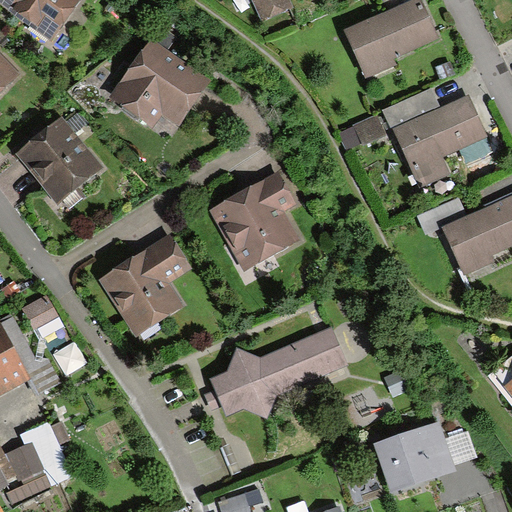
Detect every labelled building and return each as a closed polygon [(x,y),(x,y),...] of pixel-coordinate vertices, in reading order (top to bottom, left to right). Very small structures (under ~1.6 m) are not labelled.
[(79,0),(0,0),(0,3),(51,40),(79,0)] [(285,0),(250,0),(259,21),(289,8),(285,0)] [(437,39),(420,0),(346,33),(366,79),(393,68),(390,59),(437,39)] [(151,44),(113,98),(150,124),(160,111),(179,125),(208,83),(151,44)] [(0,93),(16,79),(0,61),(0,93)] [(391,128),(437,108),(430,92),(384,112),(391,128)] [(468,99),(394,131),(418,187),(447,175),(439,157),(485,138),(468,99)] [(100,170),(61,120),(17,155),(56,204),(100,170)] [(381,135),(375,120),(341,134),(347,149),(381,135)] [(293,205),(280,178),(211,210),(239,270),(297,242),(282,210),(293,205)] [(511,194),(441,225),(463,275),(490,263),(487,255),(509,245),(511,251),(511,194)] [(190,269),(168,236),(98,282),(135,338),(182,307),(167,284),(190,269)] [(57,315),(44,292),(20,305),(34,328),(57,315)] [(2,328),(0,324),(0,393),(29,378),(2,328)] [(29,378),(34,388),(56,376),(46,359),(34,365),(11,324),(2,328),(29,378)] [(225,410),(241,403),(264,416),(273,395),(346,365),(332,330),(257,361),(235,350),(230,369),(212,376),(218,391),(205,397),(210,408),(222,403),(225,410)] [(511,359),(489,378),(511,407),(511,359)] [(401,372),(385,379),(394,398),(409,392),(401,372)] [(440,399),(429,402),(432,413),(443,410),(440,399)] [(0,491),(1,491),(9,507),(71,478),(44,422),(17,435),(23,446),(0,456),(0,491)] [(436,425),(378,443),(392,491),(436,477),(433,468),(448,463),(436,425)] [(259,489),(218,502),(221,511),(251,511),(250,507),(264,503),(259,489)]
